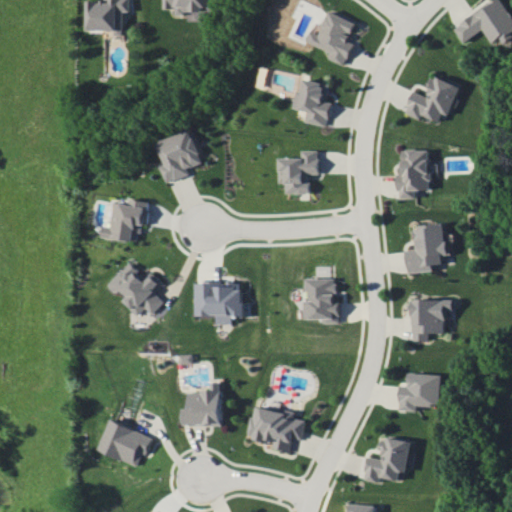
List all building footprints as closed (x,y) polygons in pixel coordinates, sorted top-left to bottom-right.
[(114,29),(114,35),(124,35),(123,11),(130,11),(129,0),(85,0),(86,30),(114,29)] [(163,0),(163,8),(175,8),(175,14),(185,14),(185,11),(207,11),(206,0),(163,0)] [(494,0),(453,25),(463,41),(484,29),(493,44),(502,38),(503,41),(511,35),(511,13),(504,0),(494,0)] [(331,51),(328,58),(345,65),(354,42),(348,40),(356,21),(328,10),(319,33),(310,30),(305,41),(331,51)] [(460,85),(434,75),(426,95),(413,90),(405,112),(421,118),(422,114),(438,120),(442,112),(448,115),(460,85)] [(304,121),(327,125),(332,101),(326,100),(329,83),(305,78),(300,100),(294,99),(292,107),(307,110),(304,121)] [(187,116),(208,158),(166,174),(149,131),(187,116)] [(428,148),(398,149),(400,198),(415,197),(415,189),(430,189),(428,148)] [(284,193),(309,193),(309,174),(318,174),(319,150),(301,150),(301,157),(279,157),(278,182),(284,182),(284,193)] [(112,226),(104,225),(102,236),(138,242),(141,224),(147,225),(151,201),(140,199),(140,204),(116,201),(112,226)] [(408,272),(434,269),(433,264),(442,263),(441,254),(448,254),(444,222),(413,226),(416,248),(406,249),(408,272)] [(152,272),(144,279),(129,262),(106,284),(114,293),(119,288),(126,296),(122,300),(135,315),(144,307),(149,313),(162,301),(153,291),(162,283),(152,272)] [(303,278),(303,291),(307,291),(307,320),(339,320),(338,302),(335,302),(335,277),(303,278)] [(192,282),(192,315),(214,315),(214,323),(231,323),(231,316),(241,316),(241,284),(213,284),(213,282),(192,282)] [(430,332),(446,333),(446,310),(454,310),(454,299),(413,298),(412,340),(429,340),(430,332)] [(443,374),(409,372),(409,385),(401,384),(400,409),(419,410),(419,404),(442,405),(443,374)] [(214,390),(186,391),(186,407),(179,407),(179,425),(221,424),(220,381),(214,381),(214,390)] [(247,436),(280,442),(279,449),(291,451),(293,437),(302,438),(305,419),(294,417),(296,410),(278,407),(279,401),(267,399),(266,407),(253,404),(247,436)] [(150,435),(119,424),(112,444),(98,439),(94,450),(135,464),(139,453),(144,454),(150,435)] [(413,440),(385,435),(381,458),(369,456),(365,479),(381,482),(382,477),(400,480),(402,470),(408,471),(413,440)] [(376,511),(377,504),(350,503),(349,511),(376,511)]
